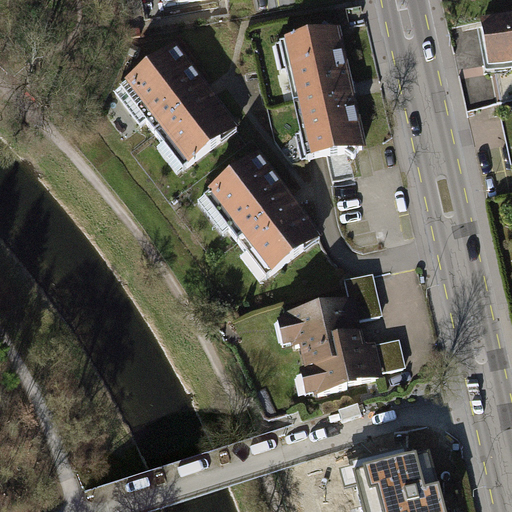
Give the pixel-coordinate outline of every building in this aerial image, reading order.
[(511,25),(479,31),(487,78),(511,73),(511,25)] [(309,135),(315,161),(363,150),(336,33),(289,43),(295,69),(292,70),(307,136),(309,135)] [(157,151),(177,177),(187,169),(221,143),(218,139),(233,128),(212,100),(207,103),(199,93),(204,90),(185,65),(174,51),(167,56),(132,83),(115,96),(141,129),(147,124),(164,146),(157,151)] [(240,259),(260,285),(270,277),(304,251),(301,247),(316,236),(295,208),(290,212),(283,202),(287,198),(268,174),(257,159),(250,164),(208,196),(198,204),(223,237),(230,233),(246,255),(240,259)] [(301,379),(305,397),(317,394),(318,397),(348,391),(347,388),(379,381),(378,376),(404,371),(398,343),(372,348),(361,351),(355,325),(380,320),(371,277),(345,283),(350,305),(289,318),(296,349),(301,348),(306,370),(301,379)] [(358,487),(364,511),(445,511),(430,450),(406,456),(405,450),(351,463),(352,467),(340,470),(345,490),(358,487)]
